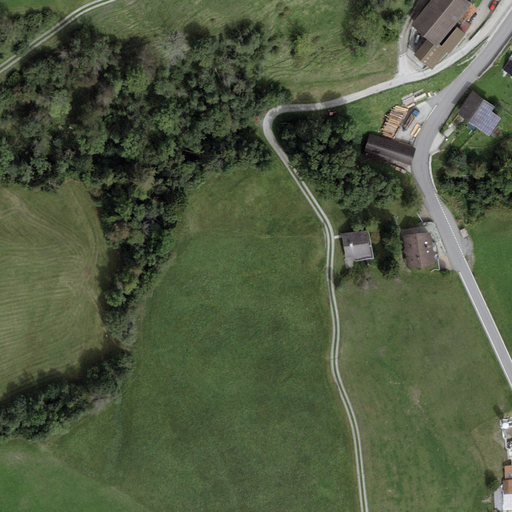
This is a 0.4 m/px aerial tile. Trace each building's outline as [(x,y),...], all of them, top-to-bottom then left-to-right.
[(429,0),(411,22),(428,36),(414,53),(432,67),(447,49),(450,51),(466,32),(457,24),(442,43),(439,41),(461,14),(467,19),(477,7),(470,2),(471,1),(470,0),(429,0)] [(495,103),(473,89),(458,111),(480,126),(495,103)] [(416,147),(369,133),(364,150),(411,164),(416,147)] [(367,229),(341,233),(346,260),(372,255),(367,229)] [(429,230),(403,235),(408,266),(436,261),(429,230)]
